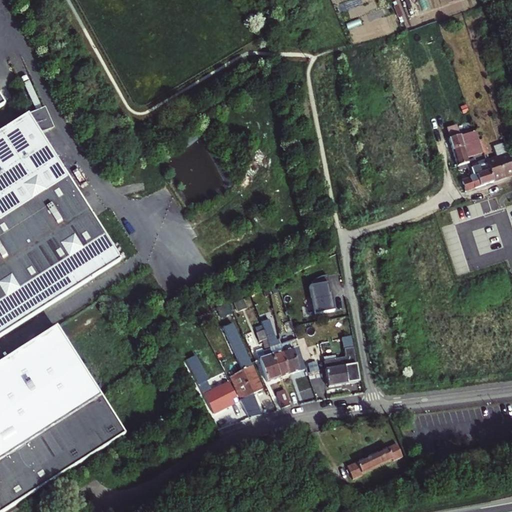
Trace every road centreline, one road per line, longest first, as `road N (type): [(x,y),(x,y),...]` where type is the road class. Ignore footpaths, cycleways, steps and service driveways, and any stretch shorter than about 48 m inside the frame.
road 1 (residential): [(373,408),(341,239),(452,200),(434,138)]
road 2 (residential): [(110,507),(253,431),(373,408)]
road 3 (residential): [(373,408),(511,390)]
